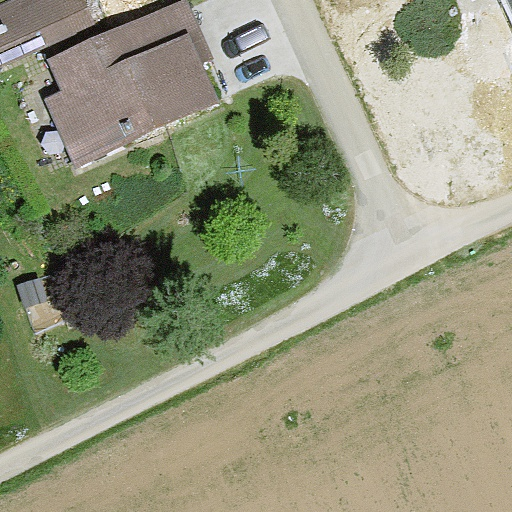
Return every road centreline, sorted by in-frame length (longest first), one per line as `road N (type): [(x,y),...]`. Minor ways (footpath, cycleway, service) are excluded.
road 1 (unclassified): [(0,469),(406,250)]
road 2 (residential): [(293,0),(406,250)]
